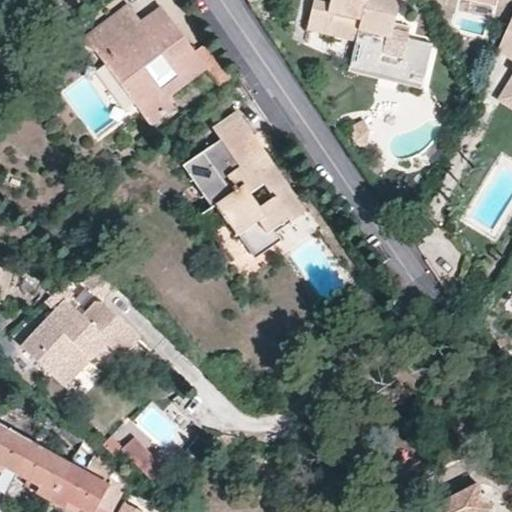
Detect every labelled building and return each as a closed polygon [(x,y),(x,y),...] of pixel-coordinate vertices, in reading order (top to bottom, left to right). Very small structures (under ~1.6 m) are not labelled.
[(331,24),(359,31),(365,0),(330,0),(329,5),(314,2),(307,32),(328,37),(331,24)] [(365,0),(359,31),(356,42),(383,48),(381,60),(401,65),(408,34),(392,30),(399,0),(365,0)] [(136,11),(128,1),(77,40),(96,50),(100,56),(121,39),(131,50),(149,36),(140,24),(143,21),(136,11)] [(206,69),(160,8),(143,21),(140,24),(149,36),(131,50),(121,39),(100,56),(138,105),(160,89),(144,68),(163,54),(186,84),(206,69)] [(511,21),(499,51),(511,59),(511,76),(498,99),(511,107),(511,21)] [(227,67),(207,39),(192,50),(206,69),(212,78),(227,67)] [(186,84),(163,54),(144,68),(160,89),(138,105),(152,125),(176,106),(169,97),(186,84)] [(241,232),(250,245),(287,214),(282,206),(295,197),(264,152),(242,167),(230,149),(252,134),(237,112),(236,111),(235,111),(234,111),(234,112),(212,127),(218,138),(181,165),(211,206),(214,205),(235,234),(241,232)] [(257,142),(252,134),(230,149),(242,167),(264,152),(257,142)] [(2,185),(23,192),(28,177),(7,170),(2,185)] [(287,214),(300,204),(295,197),(282,206),(287,214)] [(301,205),(300,204),(287,214),(290,218),(301,210),(302,209),(302,208),(302,206),(301,205)] [(287,214),(250,245),(256,252),(280,237),(274,228),(290,218),(287,214)] [(110,284),(90,265),(78,277),(93,293),(101,293),(110,284)] [(77,311),(61,297),(18,344),(50,373),(76,346),(88,357),(103,341),(106,338),(77,311)] [(119,317),(98,297),(90,297),(81,307),(124,346),(125,347),(137,334),(119,317)] [(125,347),(124,346),(81,307),(77,311),(106,338),(103,341),(117,353),(118,355),(125,347)] [(377,349),(347,380),(361,395),(391,364),(377,349)] [(0,464),(14,472),(30,444),(0,427),(0,464)] [(165,468),(130,432),(117,445),(152,481),(165,468)] [(51,492),(67,464),(30,444),(14,472),(32,482),(51,492)] [(92,511),(107,486),(67,464),(51,492),(75,506),(86,511),(92,511)] [(492,511),(485,498),(477,485),(455,496),(451,489),(409,511),(492,511)]
